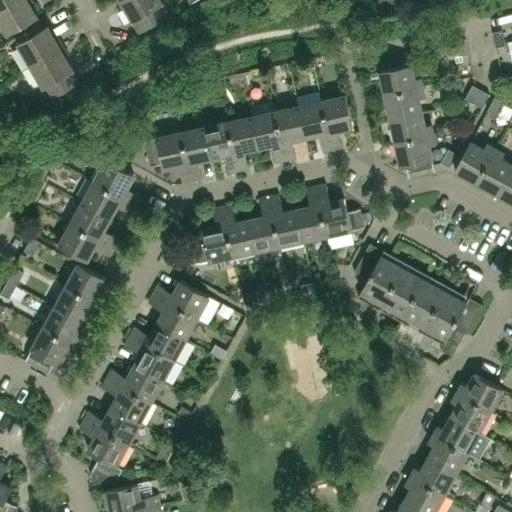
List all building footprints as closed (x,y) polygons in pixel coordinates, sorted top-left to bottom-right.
[(14,30),(18,36),(42,22),(28,0),(18,0),(0,10),(0,22),(7,34),(14,30)] [(0,0),(0,10),(18,0),(0,0)] [(168,13),(163,4),(160,0),(119,0),(133,22),(138,31),(139,34),(170,16),(168,13)] [(30,66),(61,48),(48,25),(44,27),(42,22),(18,36),(21,41),(17,43),(30,66)] [(506,45),(503,30),(493,32),(496,47),(506,45)] [(468,53),(465,38),(455,40),(458,55),(468,53)] [(78,79),(73,70),(74,70),(61,48),(30,66),(43,88),(45,87),(50,95),(52,99),(80,83),(78,79)] [(423,86),(420,77),(414,78),(411,63),(380,70),(385,94),(423,86)] [(482,90),(475,86),(473,84),(465,97),(474,102),(482,90)] [(422,111),(419,98),(425,97),(423,86),(385,94),(391,118),(422,111)] [(482,107),(488,97),(490,94),(482,90),(474,102),(482,107)] [(353,127),(347,97),(346,95),(322,100),(333,149),(343,147),(339,130),(353,127)] [(496,115),(504,102),(495,97),(488,110),(496,115)] [(333,149),(322,100),(299,105),(305,137),(319,134),(323,152),(333,149)] [(305,137),(299,105),(275,111),(286,160),(296,158),(292,140),(305,137)] [(286,160),(275,111),(251,116),(258,148),(272,145),(276,162),(286,160)] [(433,133),(431,123),(425,125),(422,111),(391,118),(396,141),(433,133)] [(258,148),(251,116),(228,121),(239,170),(249,168),(245,151),(258,148)] [(239,170),(228,121),(205,126),(212,158),(225,155),(229,172),(239,170)] [(212,158),(205,126),(181,131),(192,180),(202,178),(198,161),(212,158)] [(192,180),(181,131),(144,140),(150,166),(162,163),(164,169),(178,165),(182,183),(192,180)] [(435,171),(429,144),(435,143),(433,133),(396,141),(402,166),(406,165),(409,177),(435,171)] [(476,181),(495,148),(486,143),(483,148),(469,141),(454,169),(476,181)] [(450,167),(457,153),(449,148),(441,162),(450,167)] [(497,193),(511,165),(511,164),(501,158),(504,153),(495,148),(476,181),(497,193)] [(127,187),(134,174),(106,159),(94,180),(138,205),(143,196),(127,187)] [(511,201),(511,165),(497,193),(511,201)] [(138,205),(94,180),(82,201),(111,217),(117,205),(133,214),(138,205)] [(363,226),(359,208),(347,211),(344,198),(330,201),(326,183),(316,185),(327,234),(363,226)] [(306,188),(310,205),(296,208),(303,239),(327,234),(316,185),(306,188)] [(303,239),(296,208),(283,211),(279,194),(269,196),(279,244),(303,239)] [(279,244),(269,196),(259,198),(263,215),(249,218),(256,250),(279,244)] [(104,229),(111,217),(82,201),(71,222),(115,247),(120,238),(104,229)] [(256,250),(249,218),(236,221),(232,204),(222,206),(232,255),(256,250)] [(232,255),(222,206),(212,208),(216,226),(201,229),(204,242),(192,244),(196,263),(232,255)] [(115,247),(71,222),(58,244),(87,260),(94,246),(110,255),(115,247)] [(33,255),(40,241),(31,236),(24,250),(33,255)] [(382,303),(403,267),(381,255),(384,250),(370,242),(354,271),(367,279),(360,291),(382,303)] [(79,262),(66,284),(100,303),(105,294),(100,291),(107,278),(79,262)] [(16,285),(23,272),(15,267),(7,280),(16,285)] [(403,315),(424,279),(403,267),(382,303),(403,315)] [(425,326),(445,290),(424,279),(403,315),(425,326)] [(9,298),(16,285),(7,280),(0,293),(9,298)] [(158,284),(153,292),(198,317),(210,295),(182,280),(174,293),(158,284)] [(95,312),(100,303),(66,284),(55,305),(83,321),(90,309),(95,312)] [(467,334),(483,305),(468,297),(465,302),(445,290),(425,326),(445,338),(443,343),(440,349),(452,355),(464,333),(467,334)] [(198,317),(153,292),(148,301),(165,310),(158,322),(186,338),(198,317)] [(224,303),(218,312),(228,318),(233,308),(224,303)] [(77,333),(83,321),(55,305),(43,327),(77,345),(82,336),(77,333)] [(186,338),(158,322),(151,334),(135,326),(130,335),(174,359),(186,338)] [(67,351),(72,354),(77,345),(43,327),(25,360),(49,373),(55,362),(59,364),(67,351)] [(135,365),(163,380),(174,359),(130,335),(126,343),(141,352),(135,364),(135,365)] [(215,344),(210,354),(221,361),(227,350),(215,344)] [(135,365),(128,377),(112,368),(107,377),(151,401),(163,380),(135,365)] [(491,410),(503,388),(475,373),(468,386),(462,383),(457,391),(491,410)] [(111,407),(139,422),(151,401),(107,377),(102,386),(118,395),(111,407)] [(451,415),(480,431),(491,410),(457,391),(452,401),(458,404),(451,415)] [(182,406),(177,415),(187,421),(192,412),(182,406)] [(139,422),(111,407),(105,419),(89,410),(84,419),(128,444),(139,422)] [(468,452),(480,431),(451,415),(445,428),(439,424),(434,433),(468,452)] [(88,450),(99,456),(90,472),(93,483),(116,479),(122,468),(116,465),(128,444),(84,419),(79,428),(95,437),(88,450)] [(456,473),(468,452),(434,433),(429,443),(434,446),(428,457),(456,473)] [(511,455),(499,447),(492,457),(510,469),(511,465),(511,455)] [(421,470),(416,467),(411,475),(445,494),(456,473),(428,457),(421,470)] [(5,499),(12,488),(0,481),(0,478),(7,465),(0,461),(0,511),(12,511),(16,506),(5,499)] [(406,485),(411,488),(405,500),(427,511),(434,511),(445,494),(411,475),(406,485)] [(195,490),(179,481),(182,499),(196,496),(195,490)] [(140,497),(137,483),(105,489),(109,511),(118,511),(159,503),(171,501),(169,491),(140,497)] [(487,490),(480,503),(489,508),(496,495),(487,490)] [(427,511),(405,500),(398,511),(393,509),(390,511),(427,511)] [(161,511),(159,503),(118,511),(161,511)]
